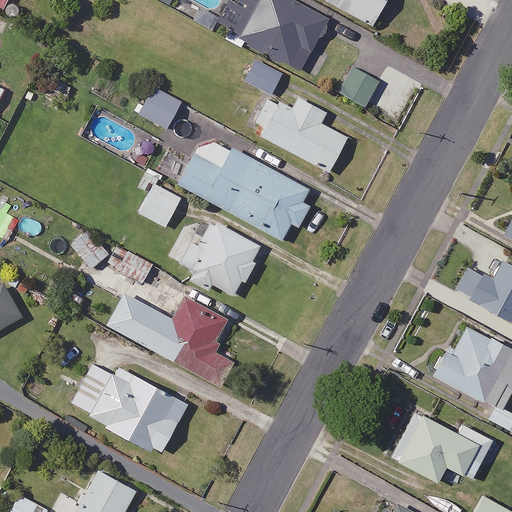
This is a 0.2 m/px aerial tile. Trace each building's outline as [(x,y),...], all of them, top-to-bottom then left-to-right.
[(9,0),(0,0),(0,5),(5,8),(9,0)] [(245,47),(248,42),(301,69),(328,15),(297,0),(245,0),(226,38),(245,47)] [(329,0),(371,23),(383,0),(329,0)] [(282,72),(256,59),(245,80),(271,94),(282,72)] [(378,80),(350,64),(336,90),(364,105),(378,80)] [(180,101),(151,85),(136,112),(166,127),(180,101)] [(325,111),(297,96),(292,108),(268,95),(251,129),(328,170),(346,136),(320,122),(325,111)] [(216,138),(200,140),(177,182),(281,238),(291,221),(297,225),(309,204),(301,200),(308,187),(232,146),(216,138)] [(181,196),(154,181),(138,211),(165,226),(181,196)] [(262,246),(210,218),(197,243),(190,239),(179,262),(192,269),(188,277),(208,288),(212,282),(236,295),(262,246)] [(108,253),(95,238),(78,252),(91,267),(108,253)] [(152,264),(127,249),(120,260),(113,255),(109,262),(141,281),(152,264)] [(511,258),(508,256),(497,278),(487,272),(474,297),(511,317),(511,258)] [(0,282),(0,327),(25,315),(7,279),(0,282)] [(174,314),(125,287),(106,321),(219,385),(233,360),(211,348),(227,320),(184,296),(174,314)] [(452,351),(444,347),(431,372),(496,405),(492,413),(489,418),(511,430),(511,404),(505,400),(511,385),(511,347),(466,324),(452,351)] [(112,371),(92,360),(68,403),(158,453),(187,401),(117,362),(112,371)] [(456,429),(417,409),(393,457),(436,479),(444,463),(471,476),(490,437),(460,422),(456,429)] [(121,511),(135,489),(96,467),(71,511),(121,511)] [(44,511),(48,507),(19,492),(8,511),(44,511)] [(511,511),(511,509),(483,493),(472,511),(511,511)]
